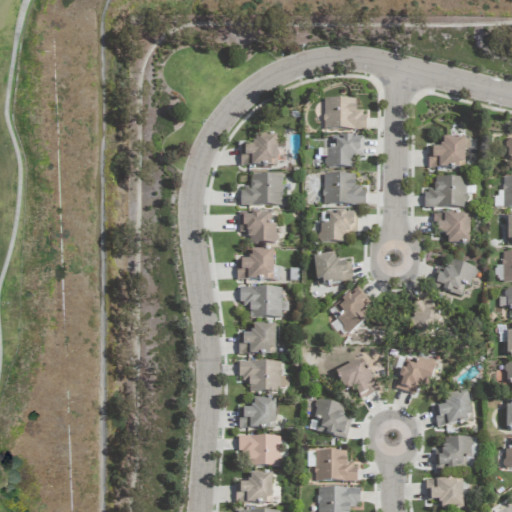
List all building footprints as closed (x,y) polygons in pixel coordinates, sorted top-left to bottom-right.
[(364,131),(364,111),(355,112),(355,100),(323,101),(323,131),(364,131)] [(240,167),(276,168),(277,137),(255,136),(254,146),(240,145),(240,167)] [(363,138),(331,137),(331,150),(318,149),(317,158),(324,158),(324,168),(352,169),(352,158),(363,158),(363,138)] [(427,168),(464,170),(464,149),(469,149),(470,140),(442,139),(441,149),(428,149),(427,168)] [(364,187),(354,186),(354,176),(323,175),(322,206),(363,207),(364,187)] [(282,207),(282,177),(250,176),(250,188),(241,187),(240,206),(282,207)] [(502,208),(511,208),(511,177),(503,178),(502,208)] [(466,208),(465,178),(434,179),(434,189),(424,189),(425,209),(466,208)] [(238,233),(248,233),(247,244),(275,245),(276,224),(270,224),(271,213),(239,212),(238,233)] [(346,244),(346,233),(357,233),(357,213),(326,212),(325,224),(319,224),(318,243),(346,244)] [(469,216),(434,215),(433,234),(446,234),(446,245),(469,246),(469,216)] [(236,281),(272,281),(272,251),(250,251),(250,261),(236,261),(236,281)] [(494,282),(511,282),(511,252),(502,252),(501,267),(494,267),(494,282)] [(312,258),(317,288),(353,282),(349,262),(337,264),(335,254),(312,258)] [(461,297),(464,287),(470,288),(476,269),(450,261),(447,272),(438,269),(432,289),(461,297)] [(280,319),(281,289),(239,288),(238,304),(249,305),(249,319),(280,319)] [(332,308),(338,314),(334,318),(347,334),(375,310),(356,288),(332,308)] [(444,326),(427,295),(409,305),(416,318),(408,322),(419,340),(444,326)] [(275,326),(252,325),(251,335),(238,335),(238,355),(274,356),(275,326)] [(395,390),(414,395),(417,386),(428,388),(435,362),(417,358),(416,363),(403,359),(395,390)] [(335,372),(345,393),(354,388),(360,400),(377,392),(362,360),(335,372)] [(248,393),(280,394),(280,363),(238,363),(238,380),(249,380),(248,393)] [(468,393),(444,396),(445,407),(433,408),(436,427),(472,423),(468,393)] [(274,431),(275,400),(253,399),(253,409),(240,409),(239,429),(274,431)] [(351,420),(341,418),(343,407),(317,401),(313,417),(318,419),(315,432),(346,440),(351,420)] [(277,468),(277,438),(238,437),(237,452),(248,453),(248,467),(277,468)] [(511,438),(510,438),(509,450),(504,450),(503,469),(511,469),(511,438)] [(434,451),(434,471),(473,470),(472,461),(474,460),(473,439),(442,440),(443,451),(434,451)] [(346,452),(307,452),(306,467),(314,468),(314,482),(355,483),(355,464),(346,464),(346,452)] [(235,505),(272,505),(271,474),(248,474),(249,484),(235,484),(235,505)] [(461,480),(425,481),(425,501),(439,501),(440,511),(462,510),(461,480)] [(359,489),(317,489),(316,511),(348,511),(349,507),(359,507),(359,489)]
